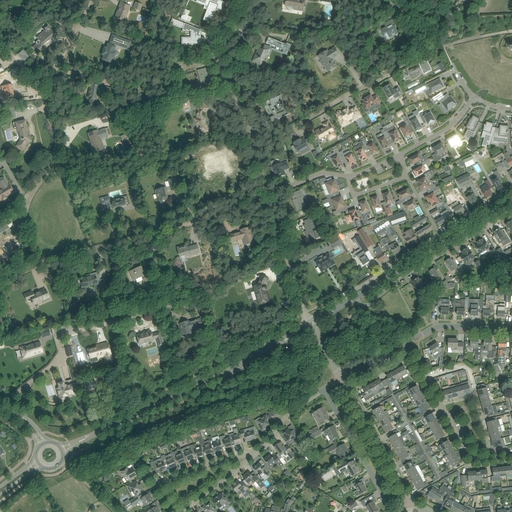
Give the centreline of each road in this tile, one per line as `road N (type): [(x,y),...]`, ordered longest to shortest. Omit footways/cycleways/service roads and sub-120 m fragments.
road 1 (track): [(254,150),(409,59),(511,31)]
road 2 (residential): [(23,268),(25,207),(54,149),(47,117),(52,70),(89,0)]
road 3 (secondary): [(83,439),(285,339)]
road 4 (residential): [(266,194),(218,61),(244,0)]
road 5 (residential): [(350,300),(368,305),(511,211)]
road 6 (residential): [(56,326),(167,296),(150,232)]
road 7 (residential): [(511,457),(470,456),(406,344)]
road 8 (residential): [(413,502),(342,378)]
road 9 (residential): [(392,511),(320,389)]
road 10 (residential): [(23,268),(150,232)]
road 11 (residential): [(150,232),(269,202)]
